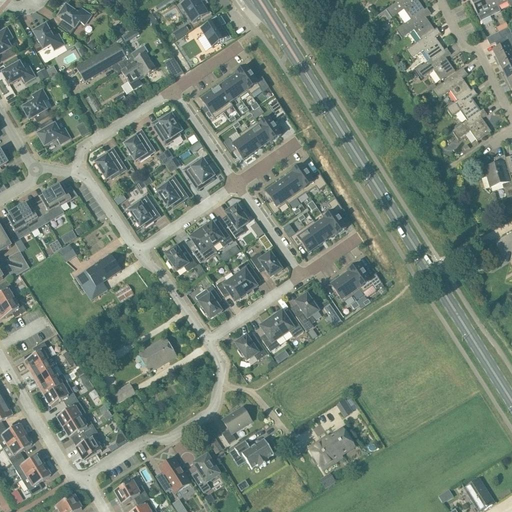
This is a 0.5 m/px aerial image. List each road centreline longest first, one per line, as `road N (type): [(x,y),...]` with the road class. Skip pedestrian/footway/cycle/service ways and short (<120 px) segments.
road 1 (primary): [(427,272),(266,11)]
road 2 (residential): [(85,478),(208,414),(221,363),(206,342)]
road 3 (residential): [(85,478),(73,480),(0,355)]
road 4 (primary): [(511,403),(427,272)]
road 5 (residential): [(511,118),(442,0)]
road 6 (residential): [(75,174),(80,150),(171,90)]
road 7 (residential): [(137,251),(236,183)]
